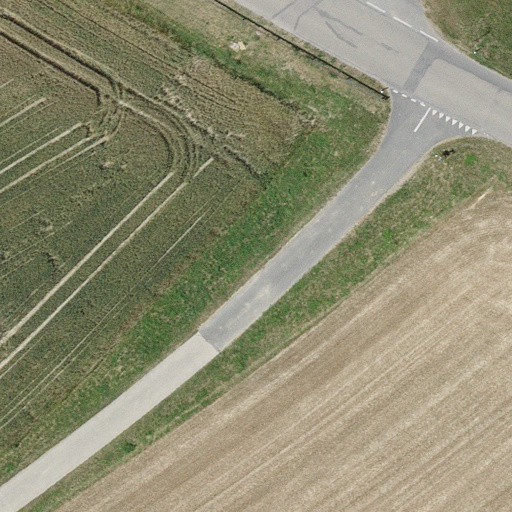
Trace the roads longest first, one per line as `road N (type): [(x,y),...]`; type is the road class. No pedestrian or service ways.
road 1 (track): [(0,510),(198,355),(382,175),(448,85)]
road 2 (tertiary): [(298,0),(511,115)]
